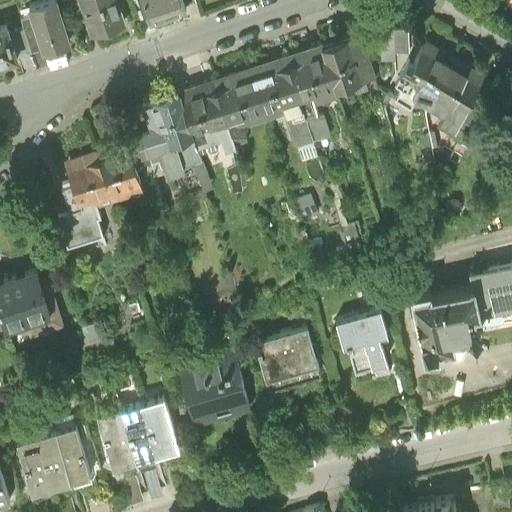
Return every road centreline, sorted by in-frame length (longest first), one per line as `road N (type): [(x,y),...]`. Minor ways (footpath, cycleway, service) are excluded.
road 1 (residential): [(511,423),(202,511)]
road 2 (residential): [(298,0),(51,81)]
